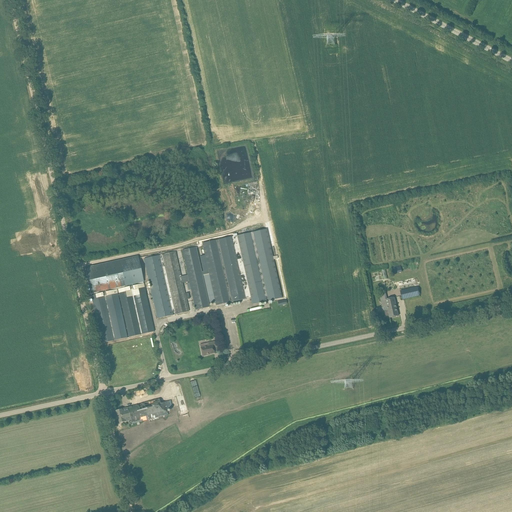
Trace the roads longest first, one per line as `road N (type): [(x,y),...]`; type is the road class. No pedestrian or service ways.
road 1 (track): [(130,511),(12,0)]
road 2 (unclassified): [(0,415),(511,304)]
road 3 (unclassified): [(511,62),(389,0)]
